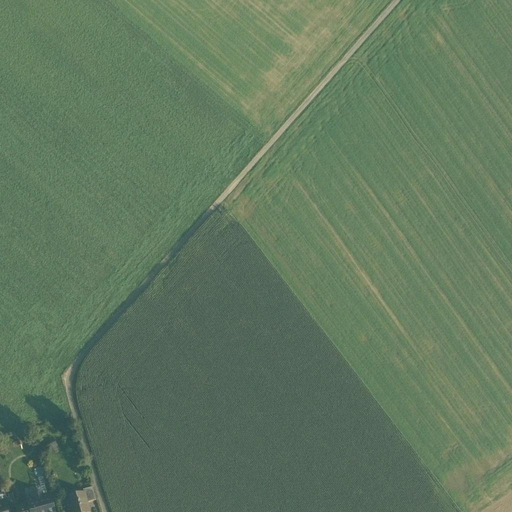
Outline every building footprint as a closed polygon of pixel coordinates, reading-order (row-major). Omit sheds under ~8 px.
[(36,490),(38,497),(41,499),(47,497),(44,488),(36,490)] [(84,494),(87,504),(95,501),(92,489),(83,491),(83,494),(84,494)] [(67,507),(68,511),(89,511),(87,504),(84,494),(83,494),(65,499),(66,500),(68,500),(70,506),(67,507)] [(52,511),(50,509),(51,507),(49,499),(47,497),(41,499),(38,497),(35,498),(33,501),(28,502),(27,505),(27,506),(28,511),(52,511)] [(0,511),(9,511),(6,499),(0,500),(0,511)]
